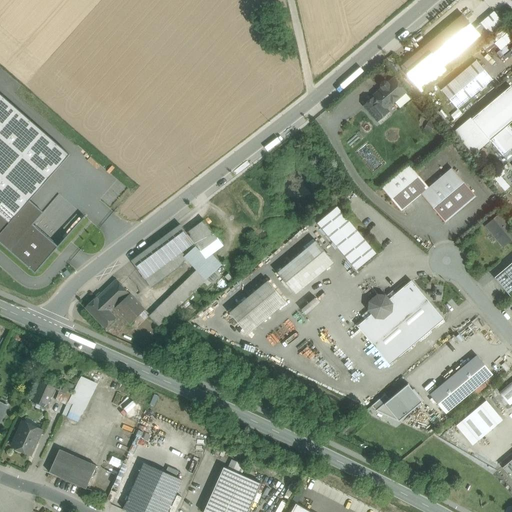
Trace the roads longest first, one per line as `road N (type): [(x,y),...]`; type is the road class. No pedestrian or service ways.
road 1 (tertiary): [(48,328),(438,511)]
road 2 (residential): [(48,328),(79,281),(192,193)]
road 3 (unclassified): [(313,105),(434,0)]
road 4 (unclassified): [(192,193),(313,105)]
road 5 (unknown): [(385,372),(364,395),(284,362)]
